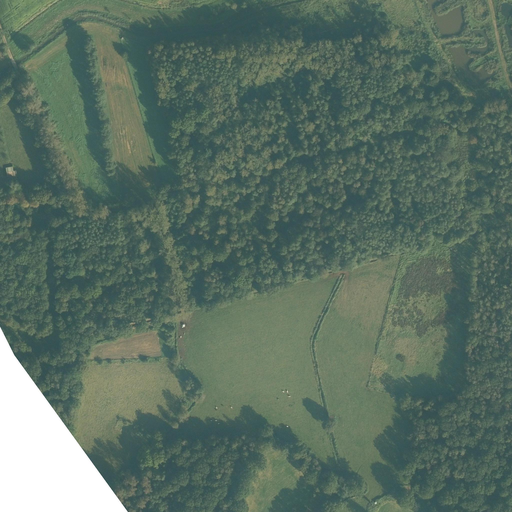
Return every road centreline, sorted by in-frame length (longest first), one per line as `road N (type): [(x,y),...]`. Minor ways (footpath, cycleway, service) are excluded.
road 1 (track): [(145,203),(511,106)]
road 2 (track): [(145,203),(158,217),(182,315),(92,338),(79,359)]
road 3 (track): [(62,363),(55,227),(81,218)]
road 4 (track): [(18,76),(81,218)]
